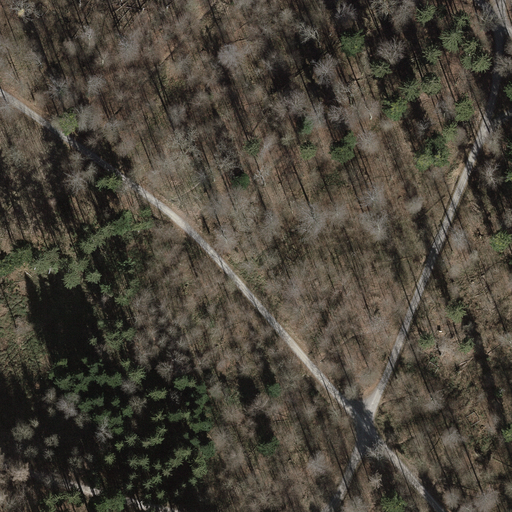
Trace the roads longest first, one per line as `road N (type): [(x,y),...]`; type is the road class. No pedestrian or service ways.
road 1 (track): [(438,511),(194,234),(0,90)]
road 2 (track): [(500,0),(482,132),(346,478),(325,511)]
road 3 (track): [(173,511),(0,462)]
